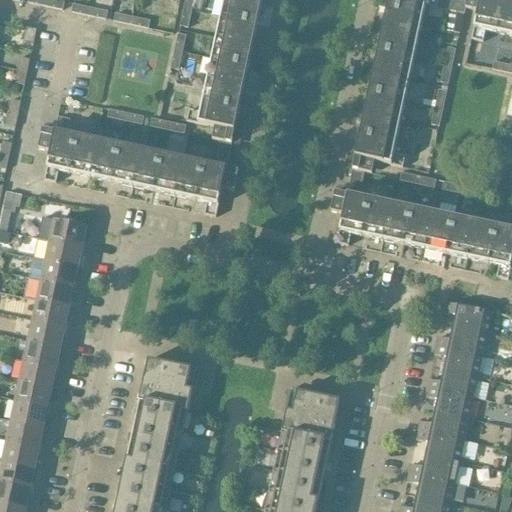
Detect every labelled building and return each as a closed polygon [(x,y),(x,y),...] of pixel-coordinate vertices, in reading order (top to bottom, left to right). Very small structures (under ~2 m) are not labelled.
[(45,9),(46,1),(41,0),(28,0),(28,5),(45,9)] [(191,13),(193,0),(185,0),(183,11),(191,13)] [(252,48),(262,0),(224,0),(216,40),(252,48)] [(409,82),(423,19),(425,8),(445,12),(462,16),(464,16),(465,11),(466,5),(444,0),(388,0),(373,74),(409,82)] [(511,0),(467,0),(466,5),(465,11),(477,13),(471,41),(482,44),(485,33),(511,38),(511,0)] [(62,12),(64,5),(46,1),(45,9),(62,12)] [(88,18),(90,10),(73,7),(71,14),(88,18)] [(105,22),(107,14),(90,10),(88,18),(105,22)] [(187,30),(191,13),(183,11),(179,28),(187,30)] [(460,25),(462,16),(445,12),(443,21),(460,25)] [(131,27),(132,19),(115,16),(113,23),(131,27)] [(148,31),(149,23),(132,19),(131,27),(148,31)] [(33,45),(36,32),(26,30),(23,43),(33,45)] [(182,55),(185,38),(177,36),(174,54),(182,55)] [(235,128),(243,90),(252,48),(216,40),(200,115),(189,112),(186,124),(214,130),(212,142),(219,144),(220,143),(231,146),(233,140),(239,141),(240,136),(240,134),(240,133),(240,132),(239,131),(239,130),(238,129),(237,129),(236,128),(235,128)] [(447,50),(443,67),(451,69),(455,52),(447,50)] [(178,72),(182,55),(174,54),(170,71),(178,72)] [(27,75),(29,62),(20,60),(17,73),(27,75)] [(493,64),(492,72),(509,76),(511,68),(493,64)] [(451,69),(443,67),(440,85),(447,86),(451,69)] [(24,88),(27,75),(17,73),(14,86),(24,88)] [(393,156),(400,124),(409,82),(373,74),(356,154),(354,154),(352,154),(350,155),(349,156),(349,157),(348,158),(347,164),(353,165),(352,172),(364,174),(364,175),(371,176),(374,164),(402,170),(404,159),(393,156)] [(438,92),(434,109),(442,111),(446,94),(438,92)] [(18,117),(20,104),(11,102),(8,115),(18,117)] [(442,111),(434,109),(431,127),(438,128),(442,111)] [(124,124),(126,116),(109,112),(107,120),(124,124)] [(15,130),(18,117),(8,115),(5,128),(15,130)] [(142,127),(143,119),(126,116),(124,124),(142,127)] [(132,189),(140,153),(66,137),(69,122),(58,119),(56,128),(49,127),(48,127),(47,127),(46,127),(45,128),(43,129),(43,130),(42,132),(38,151),(50,154),(44,183),(56,185),(58,173),(132,189)] [(167,132),(168,125),(151,121),(149,129),(167,132)] [(184,136),(186,128),(168,125),(167,132),(184,136)] [(234,193),(238,174),(238,172),(238,171),(238,170),(237,169),(236,168),(235,167),(233,166),(227,165),(231,146),(220,143),(219,144),(214,169),(140,153),(132,189),(206,205),(204,217),(215,219),(222,191),(234,193)] [(0,157),(9,159),(11,146),(2,144),(0,151),(0,157)] [(0,170),(6,172),(9,159),(0,157),(0,170)] [(432,216),(411,211),(358,200),(364,175),(364,174),(352,172),(348,191),(342,190),(341,190),(339,190),(338,190),(336,191),(335,193),(335,194),(334,195),(330,214),(343,217),(336,246),(348,248),(350,236),(424,252),(432,216)] [(418,179),(401,175),(399,183),(417,187),(418,179)] [(434,190),(435,183),(418,179),(417,187),(434,190)] [(460,188),(443,184),(442,192),(459,196),(460,188)] [(478,192),(460,188),(459,196),(476,199),(478,192)] [(0,233),(6,234),(13,205),(4,203),(0,220),(0,233)] [(511,216),(509,216),(506,232),(432,216),(424,252),(499,268),(496,280),(507,282),(511,261),(511,216)] [(82,251),(86,230),(54,223),(49,244),(82,251)] [(77,271),(82,251),(49,244),(38,241),(33,261),(77,271)] [(73,290),(77,271),(33,261),(29,281),(73,290)] [(69,310),(73,290),(29,281),(25,301),(36,303),(69,310)] [(65,330),(69,310),(36,303),(32,323),(65,330)] [(491,315),(445,305),(443,315),(455,318),(452,330),(491,339),(492,335),(487,334),(491,315)] [(60,350),(65,330),(32,323),(28,343),(60,350)] [(491,339),(452,330),(449,343),(438,340),(436,349),(481,359),(485,342),(490,343),(491,339)] [(56,370),(60,350),(28,343),(24,363),(56,370)] [(481,359),(436,349),(434,358),(446,360),(443,373),(482,381),(483,377),(478,376),(481,359)] [(166,511),(192,395),(194,395),(199,373),(148,362),(143,384),(146,385),(145,389),(147,394),(160,397),(158,406),(139,402),(115,511),(166,511)] [(52,390),(56,370),(24,363),(19,383),(52,390)] [(482,381),(443,373),(440,385),(429,382),(427,391),(472,401),(476,384),(481,385),(482,381)] [(47,410),(52,390),(19,383),(15,403),(47,410)] [(472,401),(427,391),(425,400),(437,402),(434,415),(473,423),(473,419),(469,418),(472,401)] [(286,415),(264,511),(315,511),(331,443),(312,439),(314,429),(327,432),(331,429),(332,425),(335,425),(339,403),(288,392),(283,414),(286,415)] [(43,431),(47,410),(15,403),(10,424),(43,431)] [(473,423),(434,415),(431,427),(419,425),(418,434),(463,443),(467,426),(472,427),(473,423)] [(39,451),(43,431),(10,424),(6,444),(39,451)] [(463,443),(418,434),(416,443),(427,445),(425,458),(463,466),(464,462),(460,461),(463,443)] [(34,471),(39,451),(6,444),(2,464),(34,471)] [(463,466),(425,458),(422,470),(410,467),(408,476),(454,486),(458,469),(463,470),(463,466)] [(0,484),(30,491),(34,471),(2,464),(0,472),(0,484)] [(454,486),(408,476),(406,485),(418,487),(416,500),(454,508),(455,504),(451,503),(454,486)] [(0,505),(26,511),(30,491),(0,484),(0,505)] [(248,499),(250,490),(241,488),(239,497),(248,499)] [(508,511),(511,498),(503,496),(499,511),(508,511)] [(453,511),(454,508),(416,500),(412,511),(401,510),(400,511),(448,511),(449,511),(452,511),(453,511)]
